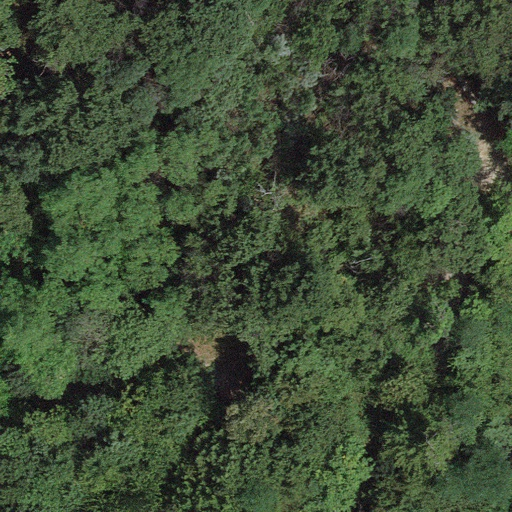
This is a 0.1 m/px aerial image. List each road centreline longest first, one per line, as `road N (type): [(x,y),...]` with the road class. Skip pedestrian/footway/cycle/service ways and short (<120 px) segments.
road 1 (track): [(151,511),(261,387),(254,361),(224,346),(167,359),(0,419)]
road 2 (track): [(511,171),(487,157),(463,161),(431,377),(319,511)]
